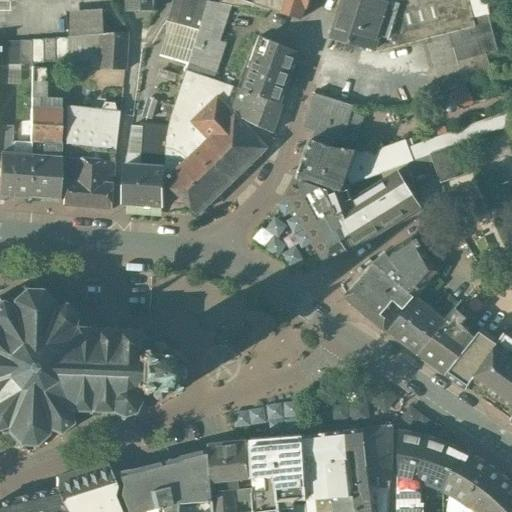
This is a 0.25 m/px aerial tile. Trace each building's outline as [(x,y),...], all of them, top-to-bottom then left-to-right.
[(126,0),(126,10),(127,11),(157,10),(158,0),(126,0)] [(221,0),(220,4),(269,13),(270,10),(300,20),(300,19),(305,6),(307,6),(309,0),(221,0)] [(343,0),(331,40),(374,50),(389,1),(385,0),(343,0)] [(468,0),(404,0),(396,1),(395,3),(389,1),(374,50),(379,52),(450,34),(475,27),(468,0)] [(266,15),(207,1),(198,37),(184,79),(197,84),(195,91),(200,92),(202,86),(233,96),(258,36),(259,36),(272,41),(281,20),(266,15)] [(475,27),(450,34),(454,47),(479,41),(475,27)] [(128,32),(104,34),(102,59),(101,69),(126,70),(128,32)] [(104,34),(67,37),(67,42),(93,41),(92,58),(102,59),(104,34)] [(272,41),(259,36),(254,48),(259,50),(245,90),(279,104),(297,52),(272,41)] [(67,37),(32,39),(32,52),(67,49),(67,42),(67,37)] [(32,39),(22,40),(23,53),(32,52),(32,39)] [(22,40),(0,41),(0,63),(31,62),(32,52),(23,53),(22,40)] [(93,41),(67,42),(67,49),(66,59),(92,58),(93,41)] [(32,52),(31,62),(66,59),(67,49),(32,52)] [(7,82),(22,82),(22,70),(7,70),(7,82)] [(43,82),(31,82),(30,109),(36,109),(36,102),(43,102),(43,82)] [(464,84),(433,98),(442,121),(474,112),(464,84)] [(245,90),(242,89),(233,112),(255,124),(273,133),(282,106),(279,104),(245,90)] [(173,176),(168,181),(168,183),(199,214),(267,148),(249,130),(238,118),(233,112),(219,96),(211,104),(199,115),(193,121),(192,122),(194,123),(210,141),(190,159),(173,176)] [(203,96),(191,107),(199,115),(211,104),(203,96)] [(343,103),(314,96),(304,128),(314,132),(336,138),(342,140),(353,106),(343,104),(343,103)] [(184,103),(177,100),(175,109),(181,112),(184,103)] [(102,110),(66,107),(65,144),(117,150),(121,112),(117,112),(115,103),(105,102),(102,110)] [(30,109),(30,119),(29,141),(51,142),(50,150),(59,150),(60,111),(36,109),(30,109)] [(181,112),(175,109),(166,146),(184,152),(194,123),(192,122),(193,121),(189,115),(181,112)] [(413,146),(408,148),(413,161),(430,154),(446,148),(511,123),(508,112),(413,146)] [(18,118),(7,118),(6,140),(29,141),(30,119),(18,118)] [(273,133),(255,124),(249,130),(267,148),(273,133)] [(165,129),(142,127),(141,155),(166,157),(166,146),(167,140),(164,140),(165,129)] [(336,138),(314,132),(311,140),(333,147),(336,138)] [(333,147),(311,140),(297,179),(328,191),(336,194),(342,192),(344,186),(350,171),(357,151),(333,147)] [(372,153),(357,151),(350,171),(350,184),(344,186),(346,186),(347,187),(364,180),(364,179),(408,163),(413,161),(408,148),(406,141),(372,153)] [(117,150),(65,144),(62,205),(113,209),(115,163),(117,150)] [(184,152),(166,146),(166,157),(165,167),(165,168),(173,176),(190,159),(184,152)] [(457,178),(446,148),(430,154),(438,176),(441,184),(457,178)] [(29,155),(0,153),(0,195),(28,197),(29,155)] [(413,161),(408,163),(415,184),(438,176),(430,154),(413,161)] [(59,158),(29,155),(28,197),(58,200),(59,158)] [(166,157),(141,155),(140,165),(165,167),(166,157)] [(140,165),(126,164),(123,205),(164,207),(165,168),(165,167),(140,165)] [(399,174),(353,203),(347,187),(346,186),(344,186),(342,192),(336,194),(333,194),(328,191),(346,236),(351,248),(419,205),(399,174)] [(457,178),(441,184),(444,193),(461,187),(457,178)] [(328,191),(305,182),(294,189),(291,197),(306,223),(335,207),(328,191)] [(335,207),(306,223),(321,249),(346,236),(335,207)] [(277,216),(269,229),(280,236),(288,223),(277,216)] [(346,236),(321,249),(328,262),(351,248),(346,236)] [(414,236),(387,254),(386,253),(374,263),(413,298),(421,289),(436,271),(417,239),(416,240),(414,236)] [(272,238),(265,251),(292,265),(299,252),(272,238)] [(283,284),(289,276),(255,253),(250,261),(283,284)] [(374,263),(369,258),(341,284),(347,293),(344,297),(384,332),(413,298),(374,263)] [(43,287),(39,285),(23,284),(19,286),(21,290),(12,299),(7,297),(5,300),(10,302),(10,306),(1,302),(0,297),(0,296),(0,428),(4,427),(5,430),(0,431),(0,432),(1,436),(6,434),(15,443),(12,448),(16,450),(32,451),(36,449),(34,444),(43,436),(48,438),(50,434),(46,430),(54,433),(55,438),(59,437),(58,433),(68,425),(72,427),(74,423),(69,422),(68,411),(85,412),(85,417),(89,417),(89,412),(106,413),(106,418),(110,417),(111,414),(118,417),(117,422),(121,422),(121,417),(130,414),(133,418),(137,415),(141,404),(141,399),(141,396),(143,397),(143,391),(148,391),(148,400),(160,400),(160,392),(165,392),(165,398),(170,398),(171,392),(173,392),(173,390),(179,390),(179,385),(173,384),(173,363),(180,363),(180,357),(174,357),(174,355),(172,355),(172,349),(170,349),(169,346),(166,347),(163,343),(164,340),(160,338),(159,341),(153,341),(152,338),(150,339),(139,327),(134,330),(114,329),(114,324),(110,324),(110,329),(92,328),(93,323),(89,323),(88,327),(71,327),(73,317),(78,315),(78,311),(73,313),(64,305),(65,300),(61,299),(60,304),(51,307),(51,304),(56,302),(54,299),(50,300),(41,292),(43,287)] [(441,295),(421,289),(415,296),(417,298),(445,321),(454,309),(462,301),(449,285),(441,295)] [(417,298),(388,333),(420,354),(445,321),(417,298)] [(445,321),(420,354),(447,375),(477,336),(462,325),(466,318),(454,309),(445,321)] [(477,336),(447,375),(466,389),(472,380),(500,343),(482,329),(477,336)] [(511,337),(507,336),(505,334),(500,343),(472,380),(489,393),(488,398),(496,404),(500,402),(501,401),(511,408),(511,337)] [(392,425),(363,429),(369,479),(390,477),(391,456),(392,425)] [(363,429),(347,431),(354,497),(355,511),(372,511),(369,479),(363,429)] [(347,431),(301,436),(306,500),(318,499),(354,497),(347,431)] [(435,439),(423,436),(411,433),(399,431),(399,476),(414,480),(416,480),(427,484),(442,490),(451,469),(442,464),(449,444),(435,439)] [(301,436),(269,439),(279,502),(306,500),(301,436)] [(269,439),(251,441),(253,488),(252,488),(252,511),(279,511),(279,502),(269,439)] [(251,441),(209,445),(210,450),(214,511),(252,511),(252,488),(253,488),(251,441)] [(473,455),(449,444),(442,464),(451,469),(442,490),(454,497),(464,503),(465,503),(476,483),(463,475),(473,456),(473,455)] [(214,511),(210,450),(163,461),(166,498),(170,511),(214,511)] [(511,484),(503,477),(484,462),(473,456),(463,475),(476,483),(465,503),(475,511),(496,511),(511,496),(511,484)] [(163,461),(116,474),(121,485),(119,495),(125,511),(170,511),(166,498),(163,461)] [(105,462),(55,479),(55,480),(54,489),(62,511),(119,511),(112,496),(114,486),(105,462)] [(422,489),(415,488),(416,480),(414,480),(399,476),(398,511),(423,511),(424,505),(425,505),(425,496),(421,496),(422,489)] [(369,479),(372,511),(387,511),(390,477),(369,479)] [(62,511),(54,489),(0,502),(0,511),(62,511)] [(511,511),(511,496),(496,511),(511,511)] [(355,511),(354,497),(318,499),(319,511),(355,511)]
